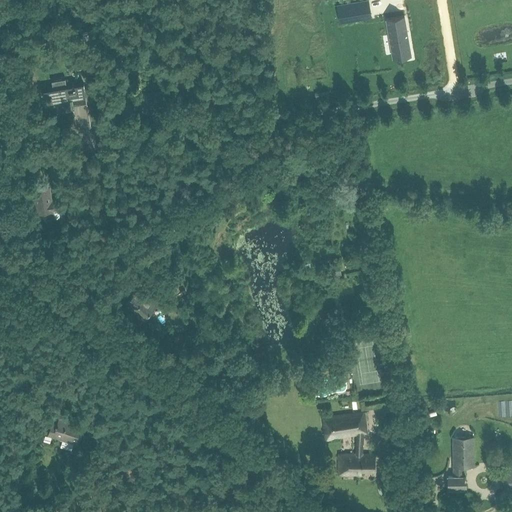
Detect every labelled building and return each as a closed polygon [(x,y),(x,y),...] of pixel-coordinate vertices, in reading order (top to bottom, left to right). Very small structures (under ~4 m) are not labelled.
[(366,0),(349,0),(337,2),(339,17),(368,12),(366,0)] [(399,14),(381,17),(387,57),(405,54),(399,14)] [(47,37),(39,43),(43,48),(51,42),(47,37)] [(66,78),(52,81),(58,112),(71,110),(69,98),(86,95),(84,83),(67,86),(66,78)] [(136,96),(137,105),(139,115),(149,113),(148,105),(162,103),(160,91),(146,93),(146,95),(136,96)] [(304,170),(296,165),(294,169),(301,174),(304,170)] [(33,189),(35,202),(37,213),(54,210),(54,209),(60,209),(60,211),(66,210),(65,206),(63,196),(58,197),(58,200),(53,201),(50,183),(42,185),(42,187),(33,189)] [(22,194),(23,206),(30,205),(29,193),(22,194)] [(71,242),(60,245),(61,251),(72,248),(71,242)] [(329,265),(331,277),(341,276),(339,264),(329,265)] [(125,269),(132,276),(137,272),(129,265),(125,269)] [(136,311),(148,296),(139,288),(126,303),(136,311)] [(157,304),(148,296),(136,311),(138,313),(137,314),(143,320),(157,304)] [(179,308),(172,302),(168,308),(175,313),(179,308)] [(194,349),(187,351),(189,360),(197,358),(194,349)] [(199,382),(205,377),(197,368),(191,374),(199,382)] [(81,383),(66,379),(64,390),(78,393),(81,383)] [(511,396),(499,396),(499,411),(511,410),(511,396)] [(362,453),(362,432),(367,431),(364,412),(323,417),(327,441),(358,434),(357,454),(340,453),(339,473),(361,474),(361,470),(375,470),(375,454),(362,453)] [(77,445),(80,435),(83,426),(60,417),(57,424),(53,422),(48,435),(77,445)] [(389,432),(382,447),(391,452),(399,437),(389,432)] [(474,465),(474,437),(474,436),(453,436),(453,475),(448,475),(448,489),(466,489),(466,475),(465,475),(465,466),(474,465)] [(383,472),(384,472),(389,471),(387,457),(381,458),(383,472)] [(511,469),(503,470),(503,489),(511,489),(511,469)]
